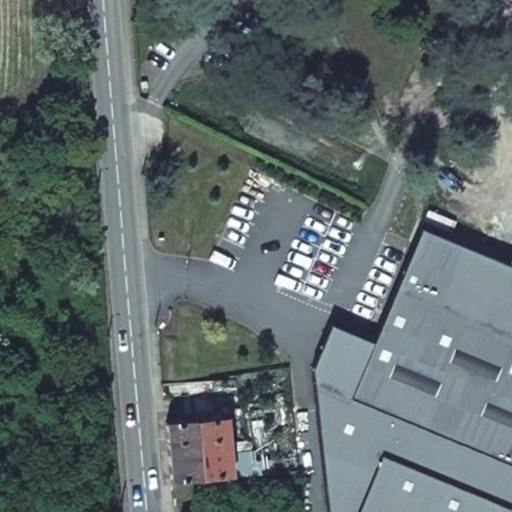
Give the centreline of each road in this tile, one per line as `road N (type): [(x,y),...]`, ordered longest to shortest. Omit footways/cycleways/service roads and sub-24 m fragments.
road 1 (residential): [(104,0),(147,511)]
road 2 (unknown): [(265,310),(313,331),(377,228),(409,137),(423,124),(511,92)]
road 3 (unknown): [(128,280),(197,284),(265,310)]
road 4 (unknown): [(265,310),(325,198)]
